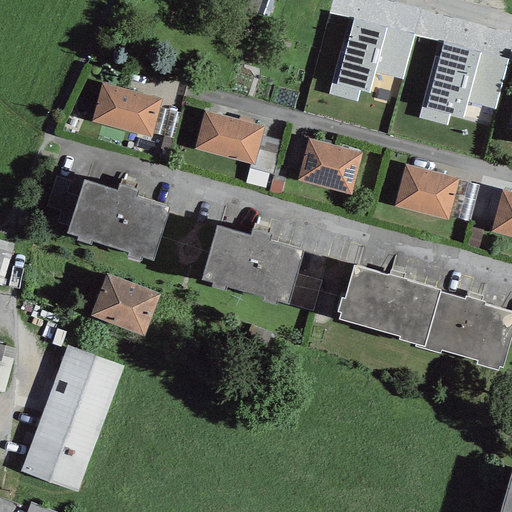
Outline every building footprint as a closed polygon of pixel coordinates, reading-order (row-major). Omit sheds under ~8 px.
[(345,53),(336,84),(360,90),(369,93),(374,72),(386,28),(353,20),(345,53)] [(386,28),(374,72),(402,79),(413,36),(386,28)] [(438,59),(425,108),(449,114),(463,118),(467,102),(480,53),(443,44),(438,59)] [(357,101),(360,90),(336,84),(345,53),(340,52),(328,94),(357,101)] [(480,53),(467,102),(494,109),(507,60),(480,53)] [(446,125),(449,114),(425,108),(438,59),(434,58),(419,118),(446,125)] [(161,99),(102,83),(92,121),(151,138),(152,133),(158,108),(161,99)] [(180,114),(158,108),(152,133),(174,138),(180,114)] [(263,127),(205,111),(194,149),(250,164),(254,165),(261,136),(263,127)] [(254,165),(250,164),(249,168),(273,174),(281,141),(261,136),(254,165)] [(362,153),(308,138),(297,181),(351,195),(362,153)] [(459,179),(405,164),(393,206),(448,221),(449,215),(458,181),(459,179)] [(284,182),(272,179),(268,192),(280,196),(284,182)] [(117,190),(84,180),(67,233),(78,237),(77,240),(89,243),(90,240),(129,252),(127,257),(141,261),(142,257),(153,261),(170,206),(138,196),(140,190),(119,184),(117,190)] [(458,181),(449,215),(469,220),(478,186),(458,181)] [(511,192),(503,190),(491,231),(511,237),(511,192)] [(250,236),(217,227),(202,279),(213,283),(212,286),(222,288),(223,285),(263,297),(262,301),(274,304),(275,301),(287,305),(303,250),(269,240),(271,234),(252,229),(250,236)] [(478,249),(483,230),(469,227),(464,246),(478,249)] [(13,244),(0,240),(0,285),(2,286),(13,244)] [(340,313),(338,320),(399,336),(398,340),(415,344),(415,347),(424,349),(424,347),(440,293),(441,290),(402,279),(403,275),(391,272),(390,276),(353,266),(344,298),(341,297),(336,312),(340,313)] [(144,337),(160,294),(106,273),(90,316),(144,337)] [(424,347),(424,349),(439,354),(440,350),(478,361),(477,364),(497,370),(498,366),(502,367),(511,332),(511,312),(485,304),(486,302),(482,300),(483,296),(469,292),(467,296),(465,296),(464,300),(440,293),(424,347)] [(0,344),(0,393),(3,395),(16,349),(0,344)] [(123,366),(67,345),(20,471),(77,491),(123,366)] [(511,511),(511,470),(511,471),(500,511),(511,511)] [(54,511),(31,502),(26,511),(54,511)]
